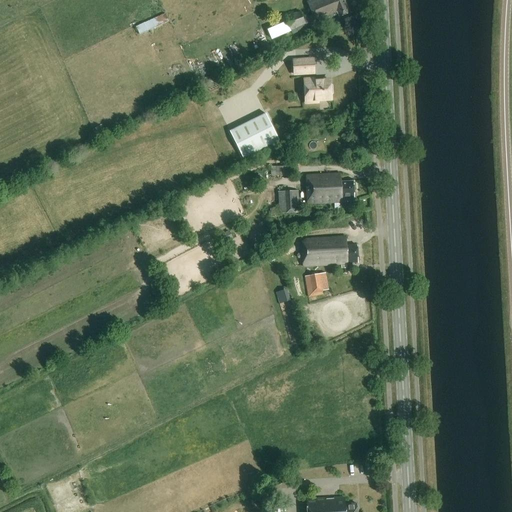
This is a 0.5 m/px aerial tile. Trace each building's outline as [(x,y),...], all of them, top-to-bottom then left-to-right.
[(286,19),(290,30),(291,34),(337,17),(339,16),(349,12),(343,0),(310,0),(307,2),(312,15),(304,19),(301,12),(293,14),(292,12),(285,15),(286,19)] [(138,25),(141,33),(170,21),(167,13),(138,25)] [(293,61),(294,75),(314,73),(313,59),(293,61)] [(304,80),(306,101),(331,100),(330,80),(315,81),(314,79),(304,80)] [(230,132),(243,159),(279,141),(266,114),(230,132)] [(293,176),(293,167),(271,167),(271,177),(293,176)] [(347,200),(354,200),(353,181),(341,182),(341,175),(306,176),(308,204),(348,202),(347,200)] [(299,191),(278,192),(279,208),(275,208),(275,214),(300,213),(299,191)] [(229,231),(216,238),(220,245),(233,239),(229,231)] [(303,266),(341,265),(341,269),(342,269),(342,274),(347,274),(347,263),(359,262),(357,245),(346,247),(345,237),(307,240),(302,244),(303,266)] [(328,291),(326,273),(305,276),(308,297),(323,295),(322,292),(328,291)] [(374,464),(365,464),(366,476),(375,476),(374,464)] [(7,485),(12,495),(28,488),(23,477),(7,485)] [(357,511),(357,504),(346,505),(345,498),(308,500),(308,511),(357,511)]
